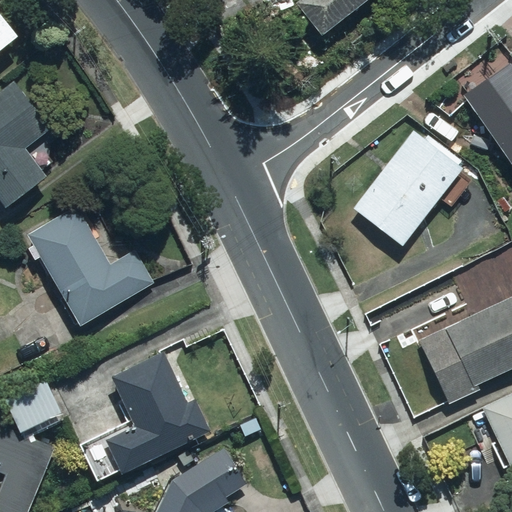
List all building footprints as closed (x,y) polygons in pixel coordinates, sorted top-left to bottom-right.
[(303,0),(301,2),(333,35),(374,0),(303,0)] [(0,54),(26,33),(0,2),(0,54)] [(511,62),(470,92),(511,150),(511,62)] [(57,126),(51,118),(14,71),(0,82),(0,183),(18,206),(54,177),(31,147),(57,126)] [(471,163),(418,125),(358,208),(410,246),(471,163)] [(82,204),(33,233),(40,245),(33,249),(39,260),(46,255),(86,323),(158,279),(139,247),(116,261),(82,204)] [(511,298),(427,337),(456,401),(485,388),(483,383),(511,369),(511,298)] [(171,350),(117,375),(141,425),(114,438),(130,471),(219,430),(202,393),(193,397),(171,350)] [(68,412),(53,376),(12,393),(27,429),(68,412)] [(511,393),(489,404),(505,439),(497,443),(508,467),(511,464),(511,393)] [(32,511),(61,448),(0,421),(0,459),(2,460),(0,465),(0,469),(12,474),(0,500),(0,506),(13,511),(32,511)] [(170,476),(154,511),(207,511),(208,511),(252,483),(229,446),(170,476)]
